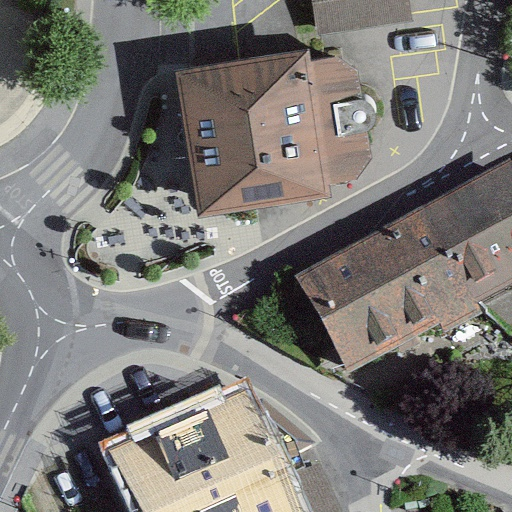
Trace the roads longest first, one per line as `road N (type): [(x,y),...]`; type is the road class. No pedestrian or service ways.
road 1 (residential): [(160,323),(463,158)]
road 2 (residential): [(127,0),(126,36),(95,135),(0,245)]
road 3 (residential): [(160,323),(219,343),(349,425)]
road 4 (residential): [(349,425),(511,488)]
road 5 (residential): [(463,158),(492,0)]
road 6 (residential): [(37,332),(160,323)]
